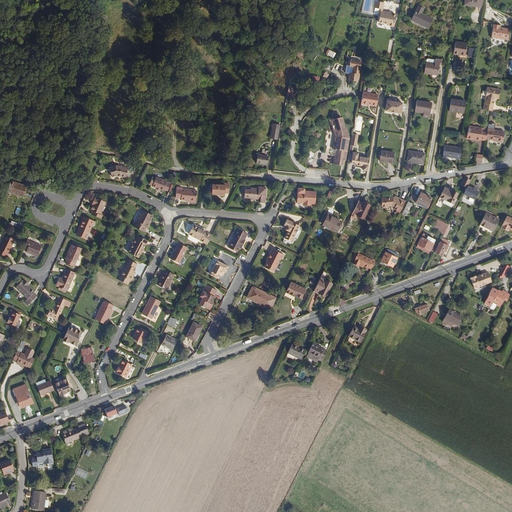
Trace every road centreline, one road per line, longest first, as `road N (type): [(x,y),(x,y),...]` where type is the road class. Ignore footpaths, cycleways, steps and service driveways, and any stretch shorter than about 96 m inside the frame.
road 1 (residential): [(511,163),(369,186),(192,172),(121,153)]
road 2 (secondary): [(511,244),(214,357)]
road 3 (residential): [(108,396),(101,369),(168,238),(168,215)]
road 4 (residential): [(37,273),(47,268),(72,196),(91,185),(122,186),(168,215)]
road 5 (residential): [(268,220),(207,340)]
road 6 (track): [(0,140),(121,153)]
road 7 (unknown): [(311,180),(292,161),(296,132),(319,109),(349,97)]
